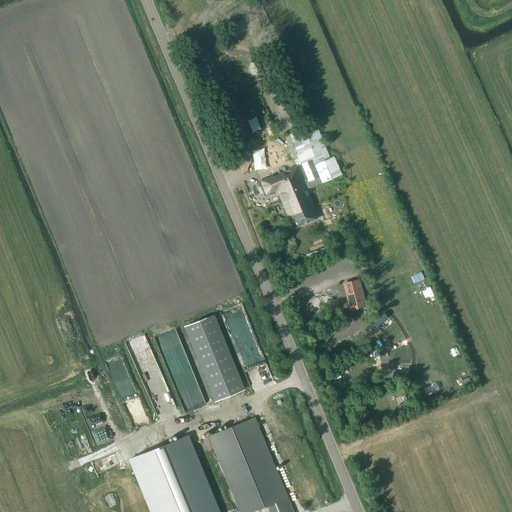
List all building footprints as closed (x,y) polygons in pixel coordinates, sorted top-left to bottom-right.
[(271,176),(261,181),(266,194),(278,189),(289,217),(291,216),(292,218),(296,227),(315,219),(311,208),(313,207),(308,193),(307,191),(307,190),(304,183),(319,176),(322,183),(341,175),(333,157),(330,158),(316,123),(284,136),(294,158),(300,156),(298,152),(311,147),(315,158),(297,166),(285,170),(283,171),(279,173),(280,175),(272,178),(271,176)] [(365,305),(358,280),(346,284),(351,302),(356,301),(357,307),(365,305)] [(216,401),(244,389),(214,315),(186,327),(216,401)] [(133,391),(121,357),(106,363),(119,397),(133,391)] [(209,436),(239,511),(293,511),(255,417),(209,436)] [(152,511),(219,511),(188,436),(131,459),(152,511)]
